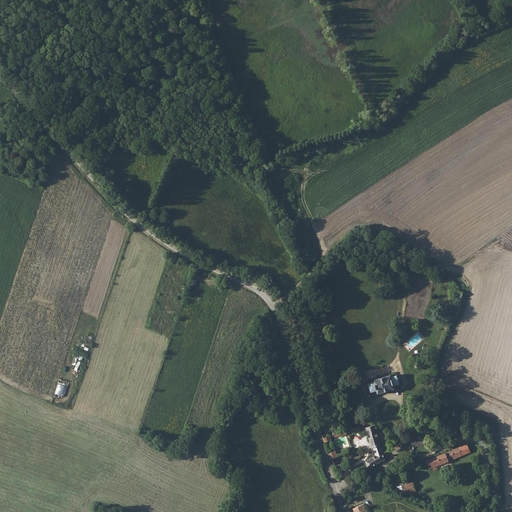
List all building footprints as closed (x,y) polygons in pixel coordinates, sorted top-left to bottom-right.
[(133,56),(114,68),(121,78),(139,67),(133,56)] [(458,287),(454,295),(460,298),(461,294),(464,295),(465,290),(458,287)] [(391,376),(374,380),(374,382),(368,384),(370,393),(377,392),(377,394),(394,390),(393,388),(400,386),(398,376),(391,378),(391,376)] [(60,379),(56,394),(66,396),(70,382),(60,379)] [(372,457),(363,462),(365,469),(381,459),(375,426),(374,426),(369,427),(364,428),(359,427),(351,430),(352,434),(367,429),(372,457)] [(336,440),(347,436),(346,432),(334,436),(336,440)] [(358,450),(338,458),(329,437),(324,439),(331,461),(334,472),(338,471),(337,467),(360,457),(358,450)] [(466,452),(462,444),(425,460),(430,471),(436,468),(436,466),(466,452)] [(446,483),(442,472),(431,477),(435,487),(446,483)] [(416,492),(412,482),(403,485),(404,491),(409,490),(410,494),(416,492)] [(352,511),(361,511),(365,510),(363,505),(362,505),(361,500),(350,505),(352,511)]
